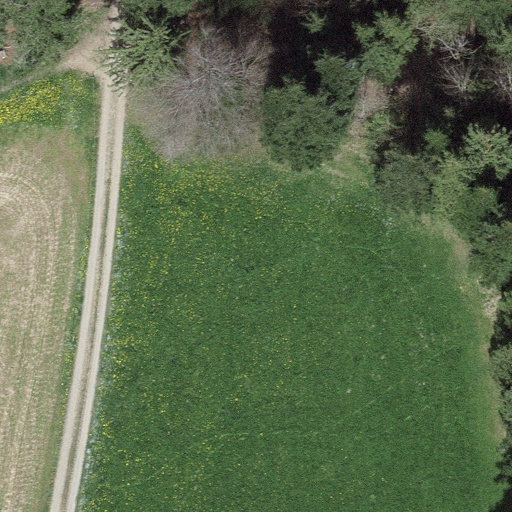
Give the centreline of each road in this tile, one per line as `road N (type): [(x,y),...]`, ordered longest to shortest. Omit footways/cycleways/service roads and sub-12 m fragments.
road 1 (track): [(55,511),(113,195),(393,176)]
road 2 (track): [(134,0),(113,195)]
